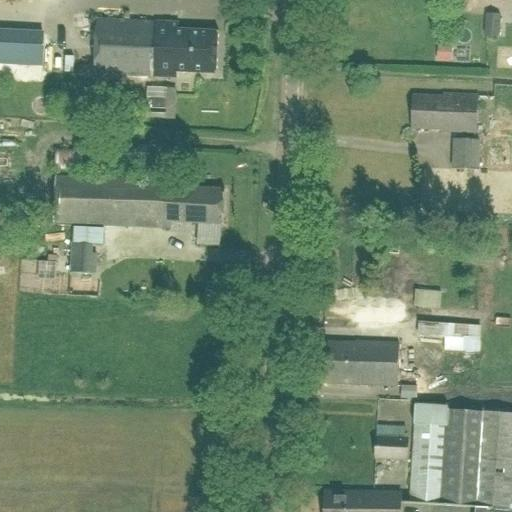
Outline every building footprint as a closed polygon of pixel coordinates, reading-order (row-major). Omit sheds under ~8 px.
[(499,39),(500,15),(486,14),(484,38),(499,39)] [(219,33),(179,31),(179,23),(97,19),(94,75),(176,79),(177,73),(217,75),(219,33)] [(477,135),(479,96),(444,95),(444,98),(414,96),(412,130),(441,131),(441,133),(477,135)] [(453,166),(479,167),(480,141),(454,140),(453,166)] [(507,148),(484,148),(484,164),(506,164),(507,148)] [(56,170),(95,172),(96,151),(57,149),(56,170)] [(224,226),(226,190),(166,187),(166,181),(56,176),(53,223),(172,229),(172,223),(224,226)] [(71,272),(87,273),(88,265),(96,266),(96,253),(88,253),(89,245),(73,244),(71,272)] [(481,327),(418,323),(417,338),(438,339),(437,353),(479,356),(481,327)] [(325,384),(397,387),(399,344),(356,342),(356,344),(327,342),(325,384)] [(417,380),(417,387),(417,399),(429,399),(429,395),(441,396),(442,381),(417,380)] [(511,511),(511,415),(449,411),(448,420),(417,418),(410,505),(477,510),(476,511),(511,511)] [(376,438),(375,460),(407,462),(408,440),(376,438)] [(399,511),(400,494),(326,492),(325,511),(399,511)]
